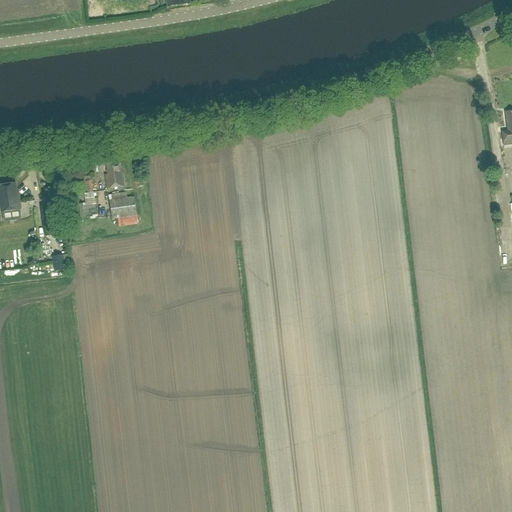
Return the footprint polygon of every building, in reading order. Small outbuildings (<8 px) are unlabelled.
[(511,112),(505,113),(508,132),(502,133),(503,146),(511,144),(511,112)] [(124,187),(120,159),(105,161),(107,175),(104,175),(107,190),(124,187)] [(20,210),(18,198),(16,198),(14,184),(0,186),(0,203),(1,212),(20,210)] [(137,225),(134,203),(133,198),(108,201),(110,220),(112,220),(117,219),(118,226),(118,227),(137,225)] [(90,217),(98,217),(97,200),(89,200),(90,217)] [(59,235),(55,205),(43,207),(47,237),(59,235)] [(45,265),(35,268),(37,273),(46,270),(45,265)]
